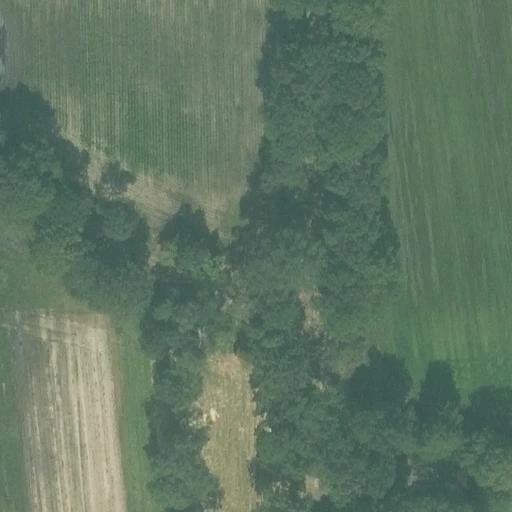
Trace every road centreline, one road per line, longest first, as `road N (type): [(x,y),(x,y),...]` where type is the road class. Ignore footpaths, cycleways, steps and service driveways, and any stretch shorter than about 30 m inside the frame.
road 1 (track): [(328,511),(309,0)]
road 2 (track): [(0,173),(177,275),(316,335)]
